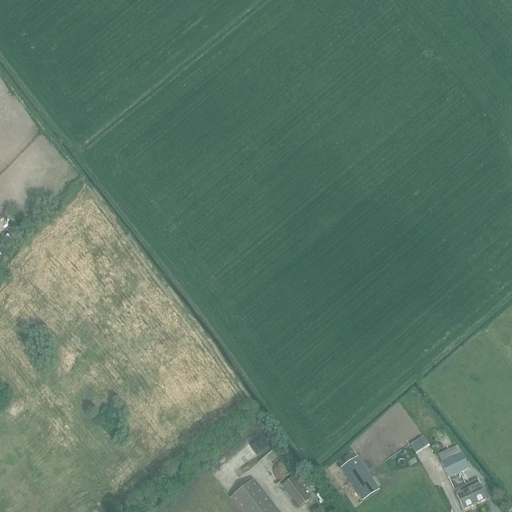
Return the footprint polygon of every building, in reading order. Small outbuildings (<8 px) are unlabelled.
[(19,172),(30,164),(26,160),(15,168),(19,172)] [(61,188),(64,193),(72,189),(69,184),(61,188)] [(43,465),(46,453),(17,418),(11,417),(10,422),(0,430),(0,431),(14,435),(13,436),(7,442),(23,460),(27,457),(36,459),(39,463),(38,468),(33,471),(51,493),(55,494),(67,484),(64,483),(52,469),(51,472),(48,471),(43,465)] [(406,438),(416,455),(421,452),(418,447),(423,443),(421,440),(424,438),(419,430),(406,438)] [(261,435),(261,447),(271,448),(271,436),(261,435)] [(458,447),(450,451),(460,474),(469,470),(461,453),(461,454),(458,447)] [(460,474),(450,451),(439,455),(442,462),(441,462),(449,479),(460,474)] [(358,458),(341,469),(363,502),(380,491),(358,458)] [(300,508),(311,499),(293,477),(282,486),(300,508)] [(278,511),(254,480),(230,499),(240,511),(278,511)] [(478,481),(466,486),(475,505),(487,500),(478,481)] [(324,492),(333,502),(339,496),(331,486),(324,492)] [(475,505),(466,486),(455,491),(463,511),(475,505)] [(115,511),(107,501),(92,511),(115,511)]
